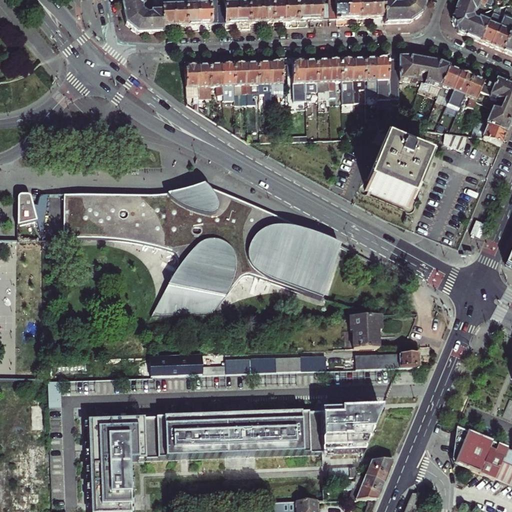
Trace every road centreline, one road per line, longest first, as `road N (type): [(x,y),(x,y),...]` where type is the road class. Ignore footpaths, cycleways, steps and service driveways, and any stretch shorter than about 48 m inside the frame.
road 1 (residential): [(116,49),(427,42)]
road 2 (secondary): [(477,292),(246,166)]
road 3 (secondary): [(89,72),(160,128),(246,166)]
road 4 (secondary): [(246,166),(102,60)]
